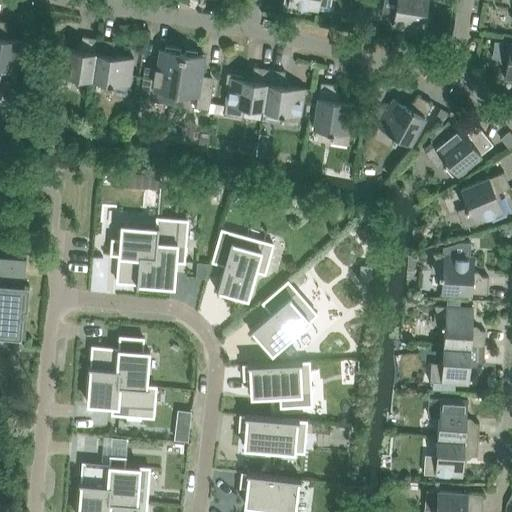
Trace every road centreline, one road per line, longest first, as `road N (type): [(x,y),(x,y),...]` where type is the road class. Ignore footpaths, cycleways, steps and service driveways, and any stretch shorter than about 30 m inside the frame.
road 1 (residential): [(199,511),(216,367),(202,327),(173,308),(51,296)]
road 2 (residential): [(248,29),(447,72)]
road 3 (residential): [(83,0),(248,29)]
